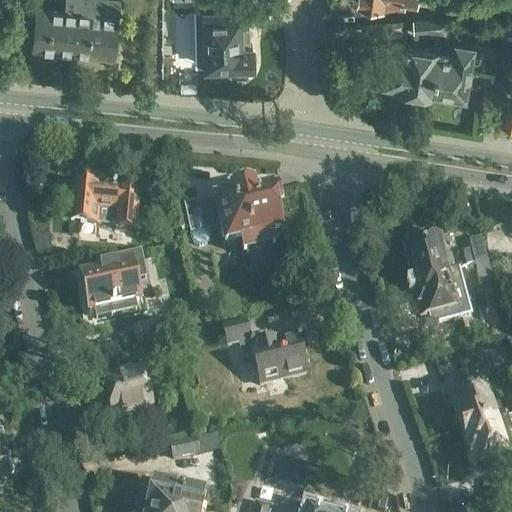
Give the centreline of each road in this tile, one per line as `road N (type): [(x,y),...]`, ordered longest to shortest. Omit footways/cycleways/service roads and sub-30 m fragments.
road 1 (residential): [(424,511),(354,299),(324,154)]
road 2 (residential): [(74,511),(0,156)]
road 3 (primary): [(0,120),(324,154)]
road 4 (primary): [(320,132),(0,97)]
road 5 (primary): [(511,160),(320,132)]
road 6 (primary): [(324,154),(511,185)]
road 7 (residential): [(320,132),(309,0)]
